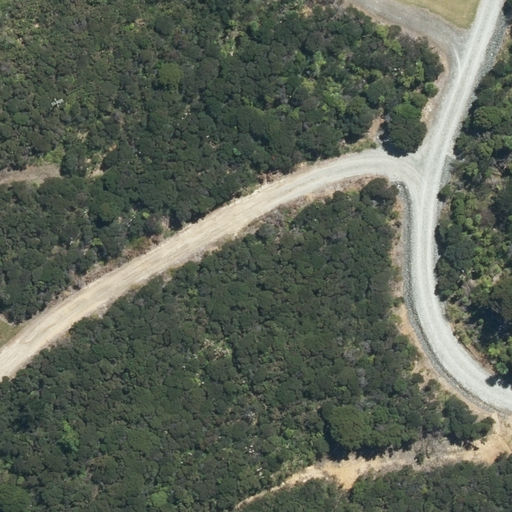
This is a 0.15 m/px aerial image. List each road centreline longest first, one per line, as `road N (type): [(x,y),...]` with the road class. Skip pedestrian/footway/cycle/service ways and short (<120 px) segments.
road 1 (track): [(0,376),(37,338),(167,245),(304,182),(373,163),(435,166)]
road 2 (track): [(200,511),(314,466),(511,435)]
road 3 (track): [(0,185),(49,178),(99,183),(147,202),(186,236)]
